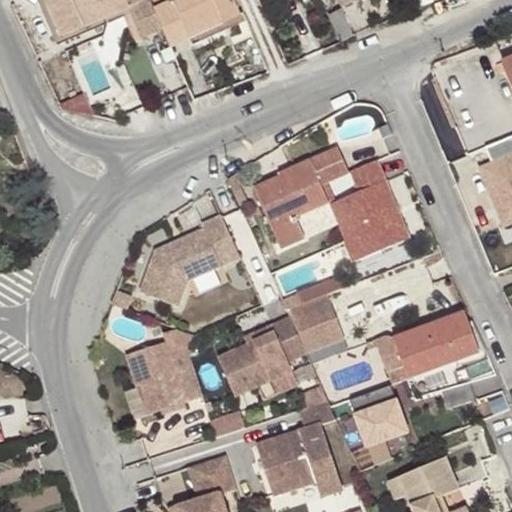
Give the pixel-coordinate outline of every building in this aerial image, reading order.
[(45,0),(60,33),(129,6),(126,0),(45,0)] [(161,22),(151,0),(144,0),(136,4),(139,8),(134,10),(143,30),(161,22)] [(151,0),(161,22),(171,46),(190,36),(188,32),(220,18),(224,22),(239,14),(232,0),(151,0)] [(345,140),(380,128),(375,110),(339,122),(345,140)] [(496,163),(482,169),(507,229),(511,226),(511,139),(491,149),(496,163)] [(281,180),(255,192),(271,228),(294,218),(328,203),(320,187),(348,173),(338,150),(279,177),(281,180)] [(378,162),(354,172),(364,195),(331,208),(354,263),(410,240),(378,162)] [(294,218),(271,228),(279,248),(303,238),(294,218)] [(192,283),(242,260),(223,219),(204,228),(206,233),(158,254),(144,297),(182,309),(192,283)] [(119,294),(113,306),(129,313),(134,300),(119,294)] [(340,326),(329,298),(291,312),(302,340),(340,326)] [(459,316),(462,325),(469,323),(465,313),(459,316)] [(462,325),(459,316),(393,339),(404,365),(409,379),(461,359),(459,354),(478,347),(469,323),(462,325)] [(308,357),(291,320),(273,329),(276,335),(249,347),(220,361),(237,400),(259,389),(294,374),(290,365),(308,357)] [(345,340),(340,326),(302,340),(308,355),(345,340)] [(276,335),(273,329),(246,340),(249,347),(276,335)] [(152,418),(204,401),(189,355),(184,341),(128,359),(139,391),(143,390),(152,418)] [(480,352),(478,347),(459,354),(461,359),(480,352)] [(409,379),(404,365),(388,371),(394,384),(409,379)] [(300,388),(294,374),(259,389),(266,403),(300,388)] [(390,385),(350,400),(368,446),(407,432),(390,385)] [(330,407),(324,394),(306,403),(310,413),(330,407)] [(339,426),(330,407),(310,413),(302,416),(308,435),(259,450),(275,501),(318,487),(323,503),(345,496),(324,430),(339,426)] [(243,410),(213,418),(218,433),(247,424),(243,410)] [(445,458),(400,477),(408,497),(414,511),(446,511),(441,498),(459,490),(445,458)] [(228,460),(191,471),(196,486),(233,475),(228,460)] [(239,493),(233,475),(196,486),(201,504),(177,511),(225,511),(222,499),(239,493)] [(408,497),(400,477),(390,481),(397,501),(408,497)]
